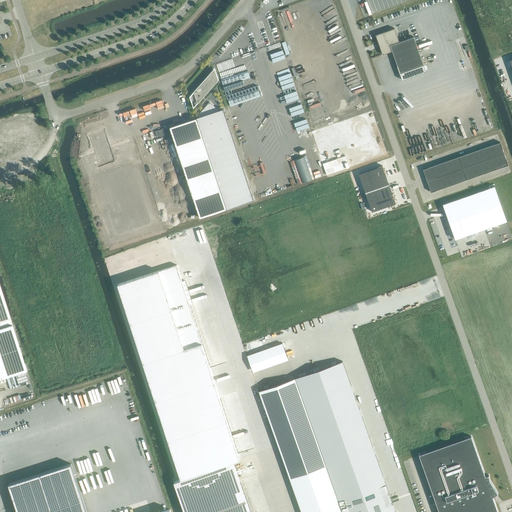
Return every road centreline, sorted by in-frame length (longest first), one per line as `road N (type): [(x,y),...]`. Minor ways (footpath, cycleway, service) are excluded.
road 1 (unclassified): [(511,481),(344,0)]
road 2 (unclassified): [(250,0),(197,60),(155,85),(55,118),(39,72)]
road 3 (secondary): [(39,72),(143,38),(192,0)]
road 4 (secondary): [(171,0),(132,25),(34,57)]
